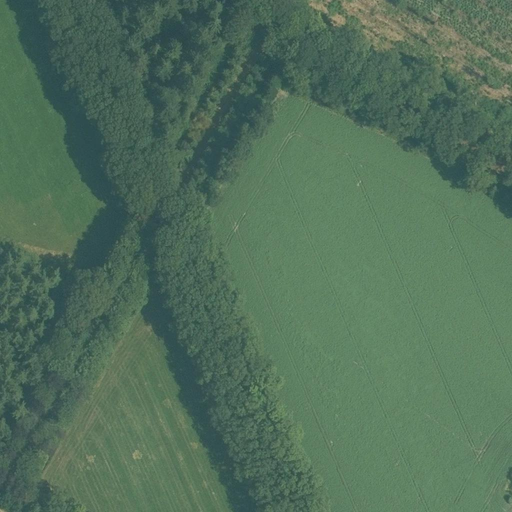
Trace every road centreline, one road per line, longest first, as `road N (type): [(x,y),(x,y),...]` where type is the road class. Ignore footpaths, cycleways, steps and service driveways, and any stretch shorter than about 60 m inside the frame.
road 1 (unclassified): [(291,511),(69,0)]
road 2 (track): [(235,0),(511,168)]
